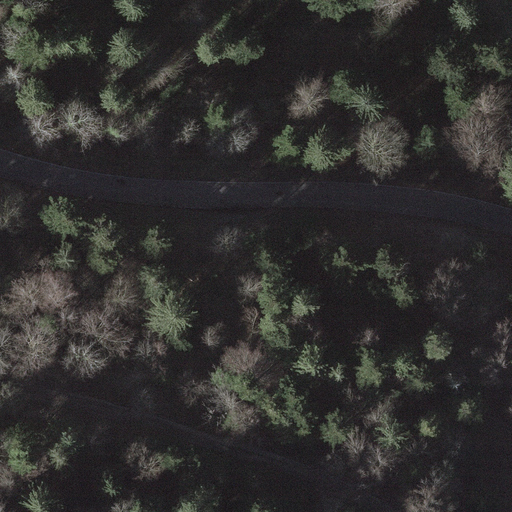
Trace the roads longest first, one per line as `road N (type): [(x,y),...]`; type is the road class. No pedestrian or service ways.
road 1 (tertiary): [(0,158),(120,186),(367,195),(511,220)]
road 2 (track): [(0,382),(137,411),(288,461),(397,511)]
